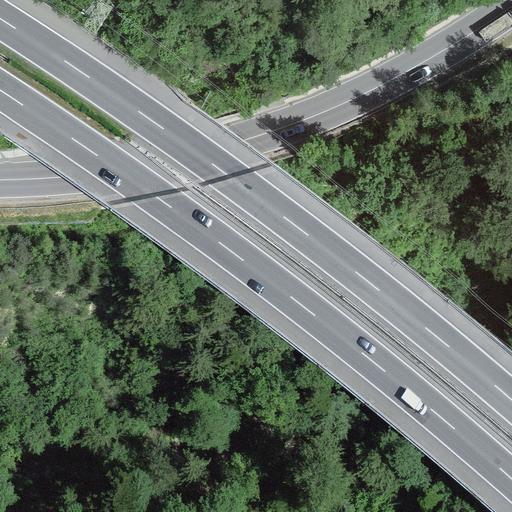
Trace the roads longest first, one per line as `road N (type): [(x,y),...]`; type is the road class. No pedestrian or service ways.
road 1 (motorway): [(0,92),(256,271),(511,480)]
road 2 (motorway): [(511,398),(274,207),(0,17)]
road 3 (secondary): [(511,8),(398,79),(244,142),(107,173),(0,180)]
